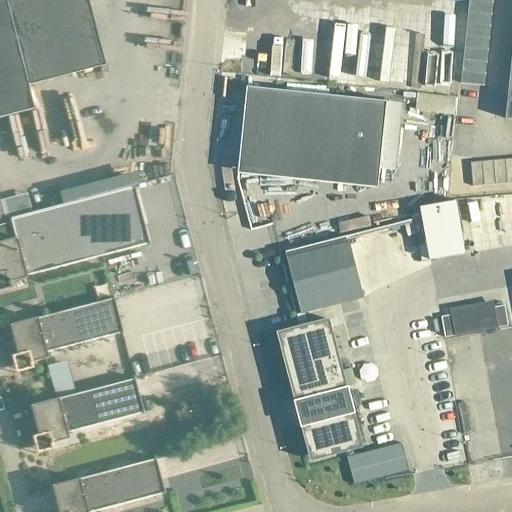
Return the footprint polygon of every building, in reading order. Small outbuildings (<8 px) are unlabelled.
[(86,0),(0,0),(0,118),(33,110),(27,86),(104,66),(86,0)] [(492,2),(472,0),(467,0),(466,23),(489,26),(492,2)] [(489,26),(466,23),(461,71),(484,73),(489,26)] [(359,48),(358,60),(393,61),(393,49),(359,48)] [(484,73),(461,71),(459,83),(483,85),(484,73)] [(378,181),(386,102),(246,87),(238,167),(378,181)] [(511,157),(492,160),(495,184),(511,182),(511,157)] [(495,184),(492,160),(469,162),(472,186),(495,184)] [(418,245),(421,261),(465,253),(455,200),(420,206),(426,244),(418,245)] [(15,238),(0,241),(0,294),(10,292),(9,287),(27,282),(25,276),(149,243),(139,206),(15,238)] [(361,297),(346,236),(284,251),(299,313),(361,297)] [(36,318),(10,325),(8,325),(16,356),(12,357),(16,372),(30,368),(29,363),(47,358),(45,352),(122,332),(114,298),(36,318)] [(454,336),(498,328),(507,326),(503,306),(494,307),(493,300),(449,308),(450,314),(440,316),(444,338),(454,336)] [(339,453),(361,447),(328,319),(277,333),(296,404),(298,403),(303,423),(300,424),(310,461),(333,455),(332,452),(339,450),(339,453)] [(57,398),(31,405),(29,406),(37,436),(33,438),(36,452),(51,449),(50,444),(68,439),(66,433),(143,413),(134,379),(57,399),(57,398)] [(408,470),(401,442),(346,457),(354,485),(408,470)] [(78,479),(52,486),(50,486),(57,511),(92,511),(164,493),(155,459),(78,479)]
